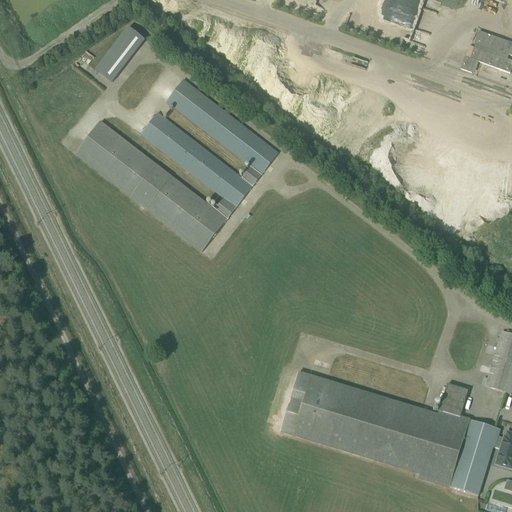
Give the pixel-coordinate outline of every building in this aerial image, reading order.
[(111,84),(145,41),(129,28),(95,71),(111,84)] [(511,56),(511,44),(480,33),(470,60),(464,58),(460,70),(472,74),(476,62),(510,75),(511,68),(511,62),(507,60),(508,56),(511,56)] [(217,212),(101,122),(75,156),(201,254),(278,155),(183,81),(165,104),(170,108),(172,106),(255,170),(245,183),(157,115),(141,135),(223,199),(217,207),(219,209),(217,212)] [(511,395),(511,391),(511,335),(502,333),(485,387),(511,395)] [(447,385),(439,412),(438,415),(298,373),(280,434),(420,475),(419,479),(478,497),(493,448),(494,449),(495,448),(500,450),(496,465),(511,470),(511,434),(507,433),(505,438),(504,437),(503,441),(497,440),(500,431),(460,418),(468,392),(458,389),(447,385)]
